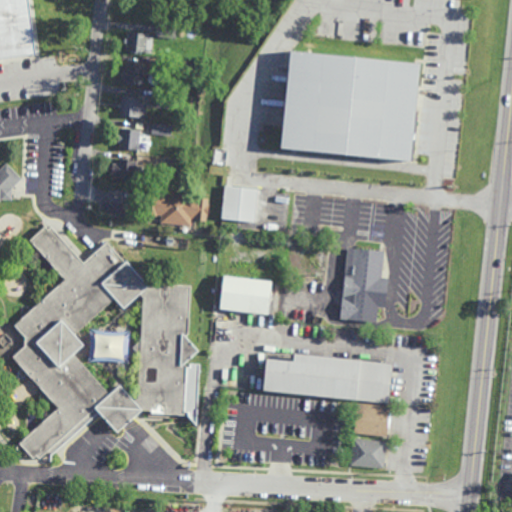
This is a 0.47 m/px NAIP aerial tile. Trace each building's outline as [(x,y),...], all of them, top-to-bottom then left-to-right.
[(28,0),(35,54),(0,58),(0,0),(28,0)] [(175,37),(154,35),(155,25),(176,27),(175,37)] [(151,52),(127,50),(128,42),(125,42),(125,38),(128,38),(129,31),(147,32),(146,36),(152,36),(151,52)] [(278,148),(287,53),(418,66),(408,161),(278,148)] [(180,68),(171,67),(172,60),(181,61),(180,68)] [(141,84),(123,82),(124,76),(120,76),(121,68),(125,69),(126,62),(143,64),(141,84)] [(177,106),(154,104),(155,91),(178,93),(177,106)] [(144,117),(120,115),(122,95),(140,97),(139,102),(146,103),(144,117)] [(169,135),(149,132),(151,123),(171,125),(169,135)] [(137,149),(120,147),(120,142),(118,141),(119,134),(121,134),(122,128),(138,130),(137,149)] [(187,173),(170,171),(170,157),(188,159),(187,173)] [(135,160),(135,165),(141,166),(141,173),(136,173),(136,180),(116,178),(117,173),(112,173),(113,163),(118,164),(118,159),(135,160)] [(0,201),(0,169),(7,163),(22,179),(12,188),(12,199),(1,200),(0,201)] [(253,221),(220,218),(223,185),(256,188),(253,221)] [(192,197),(196,198),(196,197),(207,198),(207,205),(208,205),(207,214),(206,214),(205,221),(194,220),(194,218),(190,218),(189,225),(159,222),(159,215),(144,214),(145,207),(144,207),(144,199),(146,199),(147,191),(158,192),(158,193),(162,194),(162,190),(192,193),(192,197)] [(48,230),(51,227),(84,264),(107,242),(117,253),(121,258),(126,263),(127,261),(149,287),(155,287),(156,284),(189,286),(188,310),(187,333),(183,337),(196,351),(182,364),(185,368),(188,368),(188,364),(198,364),(197,395),(195,426),(188,419),(186,417),(186,413),(183,413),(183,416),(149,414),(149,411),(147,411),(143,411),(140,411),(133,417),(123,427),(117,432),(112,426),(102,415),(99,413),(55,453),(51,456),(51,455),(48,451),(39,460),(36,457),(33,459),(32,459),(22,447),(20,444),(26,438),(54,413),(58,409),(52,402),(40,388),(31,378),(19,364),(13,358),(14,357),(24,347),(25,337),(15,325),(28,313),(29,313),(52,291),(65,279),(59,273),(35,246),(30,240),(45,227),(48,230)] [(385,308),(377,307),(376,323),(339,319),(341,297),(348,298),(354,248),(383,251),(381,277),(388,278),(385,308)] [(266,315),(218,309),(221,276),(270,282),(266,315)] [(392,365),(388,405),(261,392),(265,360),(292,363),(293,355),(392,365)] [(354,435),(357,406),(391,409),(388,438),(354,435)] [(383,469),(350,466),(352,440),(386,443),(383,469)]
